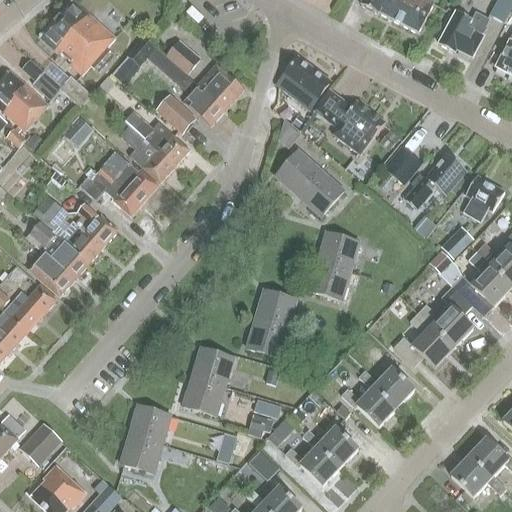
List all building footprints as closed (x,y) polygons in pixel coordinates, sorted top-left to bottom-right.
[(364,0),(361,8),(378,17),(379,16),(418,36),(434,5),(424,0),(364,0)] [(511,2),(507,0),(498,0),(489,18),(504,26),(511,10),(511,2)] [(114,58),(106,51),(115,41),(72,2),(38,40),(39,40),(35,43),(36,47),(42,52),(53,61),(56,61),(62,55),(71,62),(68,66),(82,78),(90,69),(98,76),(114,58)] [(484,30),(488,23),(478,17),(474,25),(471,24),(455,15),(438,47),(455,55),(456,53),(472,61),(483,40),(482,40),(487,32),(484,30)] [(225,113),(196,87),(195,88),(141,40),(124,59),(137,71),(146,62),(186,98),(181,104),(209,130),(225,113)] [(199,61),(177,42),(163,59),(185,77),(199,61)] [(511,79),(511,45),(509,44),(495,70),(511,79)] [(309,113),(331,85),(298,60),(276,88),(309,113)] [(196,87),(225,113),(243,92),(214,66),(196,87)] [(130,79),(119,69),(111,77),(122,87),(130,79)] [(8,73),(0,82),(0,111),(24,134),(47,108),(8,73)] [(57,92),(58,91),(41,76),(30,88),(49,104),(58,94),(57,92)] [(57,92),(58,94),(78,111),(90,98),(68,79),(58,91),(57,92)] [(93,97),(101,103),(115,85),(108,79),(93,97)] [(356,104),(349,115),(346,112),(349,108),(329,93),(313,114),(337,131),(332,137),(360,158),(372,142),(385,126),(356,104)] [(195,121),(168,97),(153,114),(180,138),(195,121)] [(125,125),(128,128),(151,148),(175,170),(189,153),(158,126),(152,133),(133,116),(125,125)] [(299,119),(293,126),(300,131),(305,123),(299,119)] [(78,120),(62,137),(78,150),(93,133),(78,120)] [(175,170),(151,148),(128,128),(119,138),(133,152),(128,158),(136,165),(160,186),(175,170)] [(24,142),(12,132),(4,140),(16,151),(24,142)] [(390,133),(384,140),(379,147),(388,155),(393,149),(399,141),(390,133)] [(43,145),(34,137),(24,148),(33,156),(43,145)] [(62,167),(74,151),(61,139),(48,155),(62,167)] [(421,167),(400,149),(381,170),(402,189),(421,167)] [(298,200),(321,174),(298,154),(275,179),(298,200)] [(445,199),(466,174),(446,157),(425,182),(423,180),(405,201),(417,212),(435,190),(445,199)] [(140,173),(137,176),(126,166),(115,179),(104,169),(97,176),(94,173),(79,189),(96,204),(105,194),(114,202),(113,203),(131,219),(158,189),(140,173)] [(298,200),(320,220),(343,194),(321,174),(298,200)] [(488,212),(492,215),(504,195),(477,179),(465,198),(471,202),(463,215),(480,226),(488,212)] [(67,217),(53,205),(39,223),(52,234),(67,217)] [(101,218),(100,219),(99,220),(82,206),(74,215),(79,220),(73,226),(70,224),(62,234),(57,229),(53,234),(89,267),(118,234),(101,218)] [(427,221),(416,235),(425,242),(435,229),(427,221)] [(89,267),(53,234),(51,236),(39,224),(24,241),(41,257),(44,254),(51,261),(50,262),(74,283),(89,267)] [(451,240),(463,253),(474,242),(461,230),(451,240)] [(511,235),(505,244),(509,248),(498,259),(485,246),(476,255),(511,289),(511,235)] [(318,265),(351,275),(359,246),(326,236),(318,265)] [(50,262),(51,261),(44,254),(41,257),(28,272),(59,300),(74,283),(50,262)] [(428,266),(440,277),(451,265),(440,254),(428,266)] [(439,278),(452,290),(472,310),(482,299),(493,310),(511,290),(511,289),(476,255),(468,263),(482,277),(471,288),(462,279),(455,268),(451,265),(440,277),(439,278)] [(342,304),(351,275),(318,265),(309,294),(342,304)] [(394,287),(385,285),(382,294),(392,296),(394,287)] [(27,336),(56,303),(40,288),(28,300),(22,295),(4,315),(27,336)] [(462,320),(472,310),(452,290),(441,301),(450,309),(439,321),(426,308),(417,316),(454,351),(473,331),(462,320)] [(288,332),(296,303),(264,294),(255,322),(288,332)] [(0,366),(27,336),(4,315),(3,314),(0,318),(0,366)] [(435,371),(454,351),(417,316),(409,325),(423,338),(412,349),(403,341),(393,351),(413,371),(423,360),(435,371)] [(279,361),(288,332),(255,322),(246,351),(279,361)] [(390,367),(398,356),(369,335),(362,346),(390,367)] [(233,361),(204,353),(200,352),(192,380),(225,390),(233,361)] [(396,412),(414,393),(392,372),(378,386),(365,374),(358,381),(371,393),(374,390),(396,412)] [(269,374),(265,386),(275,389),(279,377),(269,374)] [(216,419),(225,390),(192,380),(183,409),(216,419)] [(379,430),(396,412),(374,390),(371,393),(360,405),(347,392),(341,399),(355,412),(357,410),(379,430)] [(325,403),(314,392),(308,398),(319,409),(325,403)] [(257,403),(253,415),(277,422),(281,410),(257,403)] [(344,422),(350,416),(342,407),(336,414),(344,422)] [(162,448),(170,419),(138,409),(129,438),(162,448)] [(299,413),(291,421),(298,428),(306,420),(299,413)] [(511,414),(503,425),(511,433),(511,414)] [(247,438),(261,441),(266,421),(252,417),(247,438)] [(0,461),(25,434),(8,418),(0,427),(0,426),(0,461)] [(61,444),(41,425),(17,451),(36,470),(61,444)] [(340,471),(358,452),(335,431),(321,446),(308,433),(302,440),(315,452),(318,450),(340,471)] [(282,445),(273,435),(266,442),(276,452),(282,445)] [(229,467),(237,439),(224,436),(216,463),(229,467)] [(153,477),(162,448),(129,438),(121,467),(153,477)] [(190,442),(186,455),(197,458),(201,445),(190,442)] [(491,482),(493,479),(504,468),(511,475),(511,462),(510,460),(508,463),(486,442),(468,461),(491,482)] [(322,490),(340,471),(318,450),(315,452),(304,464),(291,452),(285,458),(298,471),(301,469),(322,490)] [(248,466),(267,484),(278,472),(259,454),(248,466)] [(506,492),(493,479),(491,482),(468,461),(451,479),(473,501),(487,486),(500,499),(506,492)] [(30,500),(42,511),(77,511),(79,510),(76,507),(85,497),(56,470),(44,482),(46,484),(30,500)] [(99,497),(90,507),(95,511),(110,511),(121,501),(107,488),(99,497)] [(264,511),(301,511),(279,490),(265,505),(252,493),(246,499),(259,511),(261,509),(264,511)] [(229,511),(230,511),(218,500),(208,511),(207,511),(229,511)]
